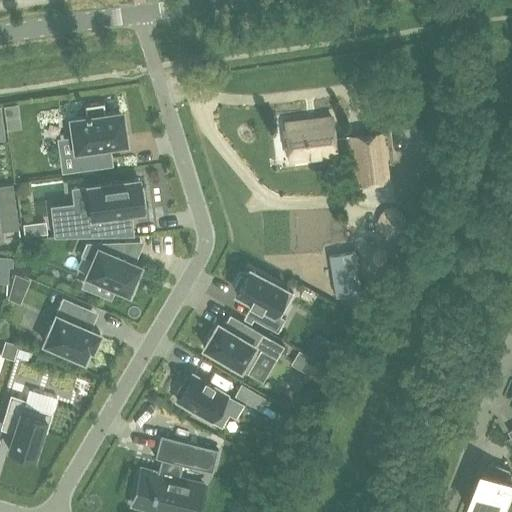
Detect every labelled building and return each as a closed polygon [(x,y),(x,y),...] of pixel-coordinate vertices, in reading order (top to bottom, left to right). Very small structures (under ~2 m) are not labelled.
[(70,117),(77,169),(102,166),(99,146),(124,142),(123,136),(125,136),(122,116),(120,117),(119,110),(105,112),(103,102),(84,104),(86,115),(70,117)] [(4,106),(5,118),(19,115),(17,103),(4,106)] [(387,178),(386,169),(382,133),(350,137),(351,140),(334,142),(331,117),(285,122),(290,160),(352,153),(356,182),(387,178)] [(52,220),(54,237),(116,235),(114,213),(143,209),(142,205),(145,205),(143,186),(140,187),(139,178),(87,185),(91,215),(52,220)] [(0,185),(0,215),(16,213),(12,184),(0,185)] [(381,229),(385,235),(393,236),(400,233),(405,226),(406,219),(402,212),(394,207),(384,208),(379,216),(378,223),(381,229)] [(23,224),(25,235),(37,233),(35,222),(23,224)] [(139,240),(87,242),(81,254),(92,259),(86,274),(115,286),(114,290),(130,297),(137,281),(134,279),(140,264),(131,260),(139,240)] [(373,259),(375,263),(380,264),(385,262),(387,258),(386,254),(384,251),(376,250),(373,252),(372,256),(373,259)] [(354,251),(329,255),(336,295),(361,291),(354,251)] [(259,307),(253,317),(277,331),(285,317),(280,315),(293,291),(249,268),(244,277),(240,275),(234,287),(237,289),(236,292),(249,300),(248,301),(259,307)] [(14,272),(12,281),(26,287),(29,279),(14,272)] [(90,308),(65,297),(45,343),(85,360),(90,348),(94,350),(101,333),(82,325),(90,308)] [(283,345),(240,320),(233,331),(217,322),(203,346),(247,372),(260,349),(276,358),(283,345)] [(5,340),(0,355),(13,359),(18,344),(5,340)] [(19,348),(16,356),(27,359),(30,352),(19,348)] [(319,362),(299,350),(291,364),(311,375),(319,362)] [(173,392),(169,399),(171,404),(170,405),(214,432),(221,419),(228,423),(236,410),(205,392),(205,391),(199,387),(199,388),(186,380),(178,391),(173,392)] [(234,394),(262,411),(269,400),(240,383),(234,394)] [(27,398),(12,393),(4,418),(19,423),(11,448),(15,449),(13,453),(28,458),(30,454),(35,456),(44,429),(47,430),(54,411),(25,402),(27,398)] [(141,468),(132,503),(167,511),(182,511),(186,497),(199,500),(203,484),(180,478),(183,464),(212,471),(218,448),(160,433),(154,456),(161,458),(158,472),(141,468)] [(502,511),(511,488),(511,471),(510,468),(491,461),(487,471),(485,470),(468,511),(502,511)]
